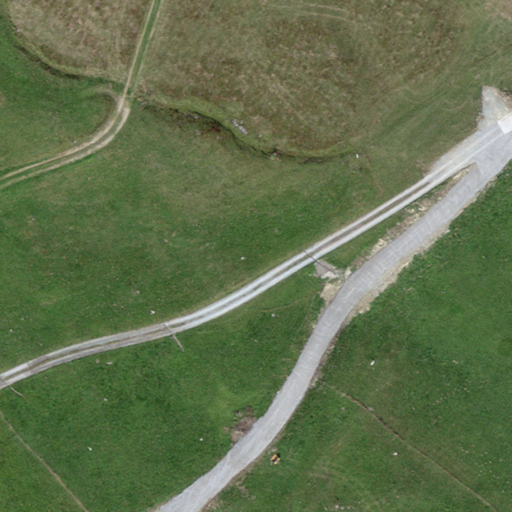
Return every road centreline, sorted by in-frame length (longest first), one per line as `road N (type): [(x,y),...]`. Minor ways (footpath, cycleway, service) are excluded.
road 1 (track): [(0,384),(156,338),(254,295),(511,139)]
road 2 (track): [(197,511),(281,427),(356,288),(483,192),(511,146)]
road 3 (track): [(0,196),(119,129),(165,0)]
